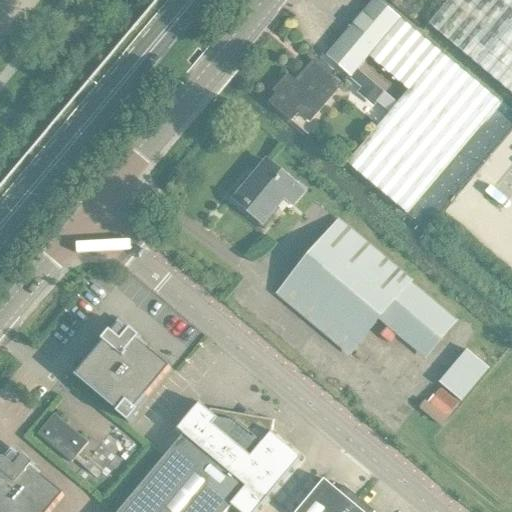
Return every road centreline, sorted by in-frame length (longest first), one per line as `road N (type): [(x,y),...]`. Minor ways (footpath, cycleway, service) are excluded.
road 1 (track): [(462,511),(98,207)]
road 2 (tertiary): [(436,511),(87,220)]
road 3 (primary): [(0,227),(191,0)]
road 4 (tertiary): [(87,220),(272,0)]
road 5 (tertiary): [(0,322),(87,220)]
